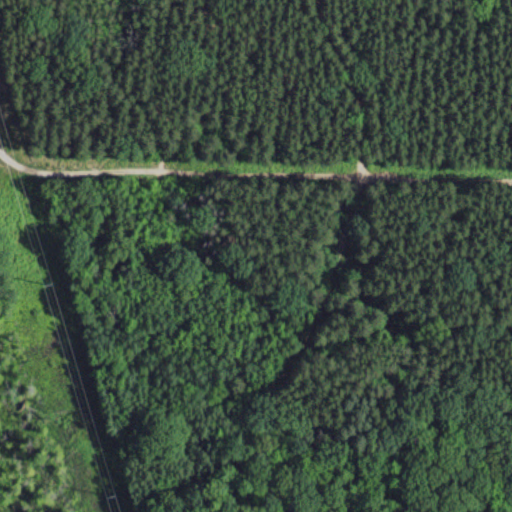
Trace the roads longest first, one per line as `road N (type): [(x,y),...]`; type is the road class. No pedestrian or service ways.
road 1 (track): [(112,0),(153,83),(158,127),(139,235),(155,256),(159,288),(218,389),(263,415),(403,388),(511,382)]
road 2 (track): [(511,330),(300,354),(344,251),(361,174),(353,85),(323,31),(320,0)]
road 3 (track): [(511,178),(5,165)]
road 4 (track): [(228,511),(231,464),(253,409),(300,354)]
